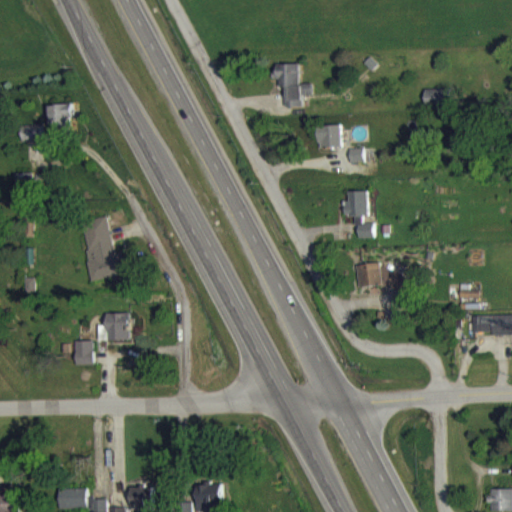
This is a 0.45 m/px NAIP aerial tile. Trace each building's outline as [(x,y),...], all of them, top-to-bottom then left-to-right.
[(301,75),(280,75),(279,98),(287,98),(287,118),(305,118),(305,106),(315,106),(315,95),(301,95),(301,75)] [(52,116),(52,141),(74,141),(73,115),(52,116)] [(320,137),(321,160),(344,159),(343,136),(320,137)] [(366,159),(352,160),(352,174),(366,174),(366,159)] [(370,202),(350,202),(350,212),(346,212),(346,227),(356,227),(356,236),(360,236),(360,250),(376,249),(375,231),(370,231),(370,202)] [(95,292),(129,285),(125,264),(116,265),(109,227),(83,233),(95,292)] [(36,249),(36,229),(25,229),(25,248),(36,249)] [(361,303),(414,296),(413,287),(406,288),(404,272),(358,278),(361,303)] [(470,296),(461,295),(461,309),(480,309),(481,301),(470,301),(470,296)] [(109,342),(101,343),(102,352),(132,351),(132,324),(109,324),(109,342)] [(511,326),(473,327),(473,343),(494,343),(494,344),(511,344),(511,326)] [(95,352),(77,352),(78,376),(95,376),(95,352)] [(223,511),(223,494),(200,495),(199,511),(223,511)] [(108,511),(108,509),(89,510),(89,499),(61,500),(61,511),(108,511)] [(131,511),(154,511),(154,499),(131,499),(131,511)] [(490,511),(511,511),(511,500),(491,500),(490,511)]
